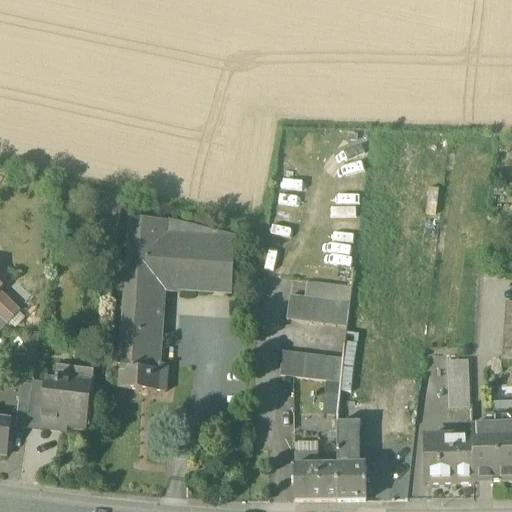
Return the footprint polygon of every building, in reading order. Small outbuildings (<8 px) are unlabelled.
[(235,240),(169,223),(169,224),(130,221),(129,249),(166,251),(164,291),(231,295),(235,240)] [(166,251),(129,249),(121,360),(134,361),(134,365),(143,365),(143,366),(159,367),(159,366),(164,291),(166,251)] [(0,281),(0,319),(6,326),(19,313),(0,294),(0,289),(4,286),(0,281)] [(307,284),(305,301),(314,302),(325,304),(337,305),(349,307),(351,290),(307,284)] [(287,323),(311,326),(314,302),(305,301),(290,299),(287,323)] [(325,304),(314,302),(311,326),(323,327),(325,304)] [(337,305),(325,304),(323,327),(334,329),(337,305)] [(349,307),(337,305),(334,329),(346,330),(349,307)] [(0,335),(8,327),(6,326),(0,319),(0,335)] [(511,327),(504,327),(503,339),(511,339),(511,327)] [(511,339),(503,339),(502,351),(511,351),(511,339)] [(511,351),(502,351),(501,363),(511,363),(511,351)] [(280,380),(292,381),(295,357),(283,356),(280,380)] [(292,381),(304,382),(307,358),(295,357),(292,381)] [(304,382),(316,383),(319,360),(307,358),(304,382)] [(143,365),(134,365),(134,361),(121,360),(119,391),(166,394),(167,367),(159,366),(159,367),(143,366),(143,365)] [(316,383),(328,384),(330,361),(319,360),(316,383)] [(328,384),(340,386),(341,373),(342,362),(330,361),(328,384)] [(449,364),(450,410),(470,409),(468,363),(449,364)] [(92,387),(46,381),(40,429),(86,435),(92,387)] [(326,417),(337,418),(340,386),(329,385),(326,417)] [(30,405),(20,404),(16,430),(27,432),(30,405)] [(511,404),(494,405),(494,429),(511,428),(511,404)] [(12,426),(0,424),(0,457),(8,459),(12,426)] [(361,426),(337,426),(338,469),(361,468),(360,438),(361,426)] [(511,428),(494,429),(472,430),(472,437),(474,486),(511,484),(511,428)] [(472,437),(427,439),(428,464),(424,464),(424,487),(474,486),(472,437)] [(297,469),(318,469),(318,456),(297,456),(297,469)] [(361,468),(338,469),(338,504),(367,504),(367,468),(361,468)] [(318,469),(297,469),(298,504),(338,504),(338,469),(318,469)]
